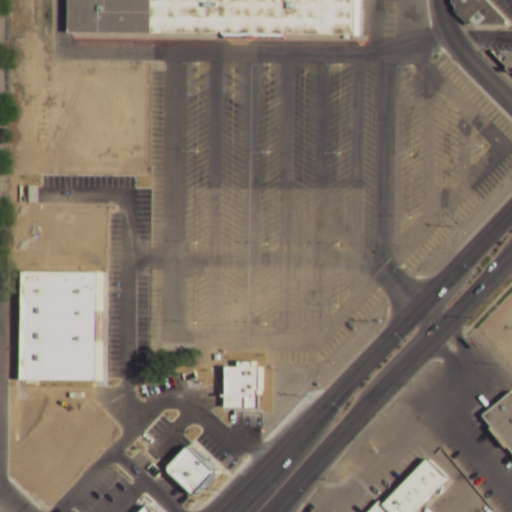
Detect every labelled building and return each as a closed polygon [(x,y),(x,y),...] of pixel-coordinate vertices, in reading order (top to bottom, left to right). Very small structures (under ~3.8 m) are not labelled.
[(70,0),(361,0),(361,39),(70,34),(70,0)] [(453,0),(486,0),(509,24),(469,26),(453,9),(453,0)] [(511,29),(511,71),(492,51),(500,52),(501,29),(511,29)] [(223,437),(256,437),(256,368),(223,368),(223,437)] [(511,392),(511,450),(484,415),(511,392)] [(372,511),(421,457),(445,479),(415,511),(372,511)] [(180,483),(190,505),(205,498),(194,476),(180,483)] [(163,511),(154,503),(145,511),(163,511)]
